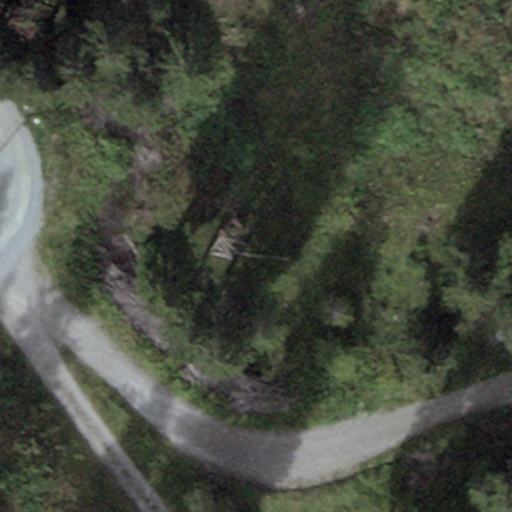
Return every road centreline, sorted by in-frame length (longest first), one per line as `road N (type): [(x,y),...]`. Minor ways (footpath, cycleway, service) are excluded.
road 1 (track): [(1,274),(249,455),(323,453),(511,390)]
road 2 (track): [(1,274),(161,511)]
road 3 (track): [(0,146),(10,166),(1,274)]
